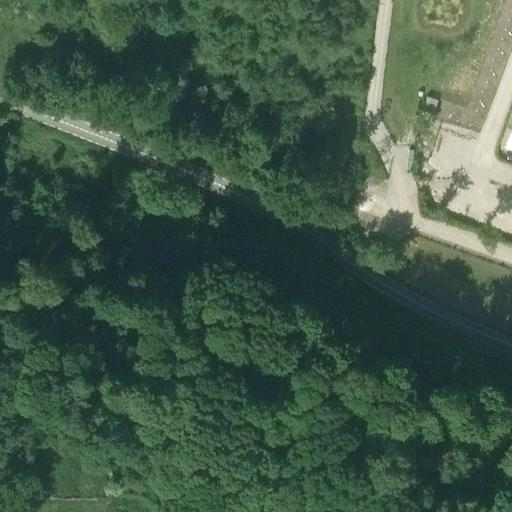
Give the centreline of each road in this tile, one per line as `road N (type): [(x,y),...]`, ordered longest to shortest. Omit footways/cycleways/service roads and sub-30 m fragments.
road 1 (unclassified): [(511,346),(401,296),(240,193),(0,98)]
road 2 (track): [(511,76),(480,158),(511,170)]
